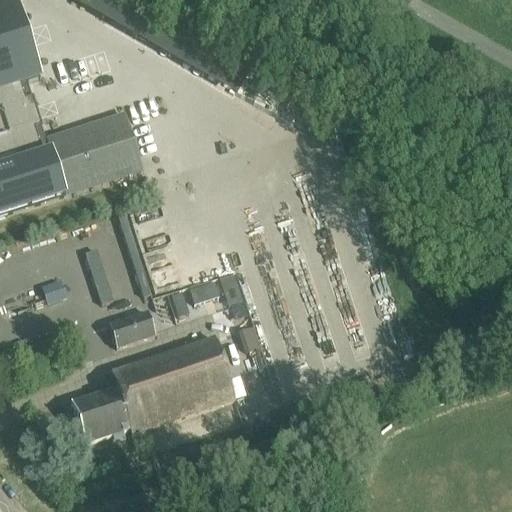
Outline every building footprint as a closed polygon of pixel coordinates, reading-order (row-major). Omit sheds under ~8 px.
[(14,2),(0,6),(0,222),(64,202),(59,186),(45,146),(41,131),(32,101),(31,101),(27,89),(27,87),(40,83),(14,2)] [(67,139),(45,146),(59,186),(85,178),(137,161),(124,120),(123,121),(113,124),(84,133),(71,137),(67,139)] [(214,288),(189,296),(194,310),(218,303),(214,288)] [(146,318),(108,331),(116,354),(154,341),(146,318)] [(116,394),(70,409),(84,450),(129,435),(135,453),(148,449),(143,436),(234,406),(213,345),(111,379),(116,394)]
